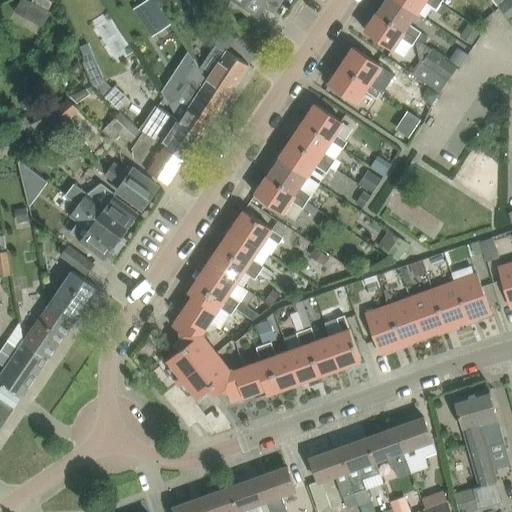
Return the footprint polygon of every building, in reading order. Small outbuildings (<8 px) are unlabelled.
[(50,9),(33,0),(20,0),(15,9),(42,24),(50,9)] [(156,0),(147,0),(134,9),(152,36),(172,23),(156,0)] [(211,0),(203,0),(198,4),(208,17),(218,10),(211,0)] [(242,0),(258,0),(275,11),(282,0),(233,0),(240,5),(242,0)] [(399,0),(385,0),(378,12),(417,38),(423,30),(411,22),(418,12),(399,0)] [(438,0),(399,0),(418,12),(426,1),(437,9),(442,2),(438,0)] [(511,0),(494,0),(500,7),(509,18),(511,15),(511,0)] [(414,43),(417,38),(378,12),(366,30),(382,41),(393,48),(405,56),(414,43)] [(470,23),(461,35),(471,42),(479,30),(470,23)] [(80,46),(86,60),(95,56),(89,42),(80,46)] [(208,77),(206,79),(229,94),(249,64),(233,53),(217,42),(204,61),(200,66),(208,77)] [(355,46),(343,64),(383,89),(386,84),(374,77),(383,64),(372,57),(355,46)] [(458,46),(449,59),(460,66),(469,53),(458,46)] [(431,49),(423,61),(414,74),(441,92),(457,67),(431,49)] [(182,77),(188,81),(176,97),(169,102),(175,112),(182,116),(180,120),(186,123),(203,134),(205,131),(229,94),(206,79),(208,77),(200,66),(195,58),(182,77)] [(105,79),(98,64),(86,69),(93,85),(105,79)] [(383,89),(343,64),(332,83),(349,93),(358,100),(366,89),(378,97),(383,89)] [(116,83),(105,95),(138,124),(149,112),(116,83)] [(87,87),(71,94),(78,101),(95,90),(93,85),(88,88),(87,87)] [(439,93),(429,86),(424,92),(426,99),(432,104),(439,93)] [(25,108),(31,110),(36,107),(39,100),(37,95),(31,92),(25,95),(22,102),(25,108)] [(57,108),(67,119),(79,108),(69,97),(57,108)] [(344,121),(333,114),(317,103),(305,121),(332,139),(332,140),(343,148),(349,139),(337,132),(344,121)] [(50,104),(13,121),(15,131),(32,123),(39,139),(61,128),(50,104)] [(397,127),(410,135),(420,117),(407,109),(397,127)] [(136,125),(120,110),(102,129),(122,148),(129,140),(131,141),(141,130),(136,125)] [(159,127),(153,137),(147,133),(152,137),(186,159),(203,134),(186,123),(180,120),(178,119),(168,134),(159,127)] [(305,121),(292,139),(332,165),(336,158),(325,150),(332,140),(332,139),(305,121)] [(152,137),(147,133),(143,130),(133,146),(135,156),(149,166),(148,168),(154,172),(171,183),(186,159),(152,137)] [(328,170),(332,165),(292,139),(280,157),(308,175),(316,163),(328,170)] [(371,166),(385,176),(393,164),(379,154),(371,166)] [(268,175),(308,201),(313,193),(301,185),(308,175),(280,157),(268,175)] [(159,185),(143,174),(133,167),(129,173),(114,163),(106,174),(120,184),(117,189),(127,196),(143,207),(159,185)] [(34,200),(47,177),(29,167),(16,190),(34,200)] [(360,183),(373,192),(383,178),(369,169),(360,183)] [(292,199),(300,204),(288,223),(314,241),(318,236),(306,228),(319,209),(308,201),(268,175),(256,193),(284,211),(292,199)] [(87,192),(79,202),(122,236),(139,214),(123,202),(114,196),(117,193),(101,182),(88,192),(87,192)] [(356,202),(364,207),(371,195),(364,190),(356,202)] [(81,240),(90,245),(106,257),(122,236),(79,202),(70,214),(78,221),(71,230),(82,239),(81,240)] [(16,209),(19,221),(29,219),(26,207),(16,209)] [(273,228),(262,220),(245,209),(233,227),(261,246),(268,235),(280,243),(284,236),(273,228)] [(221,245),(260,271),(270,278),(274,271),(253,257),(261,246),(233,227),(221,245)] [(410,243),(389,229),(379,245),(399,259),(410,243)] [(480,241),(487,261),(500,257),(493,236),(480,241)] [(62,253),(87,273),(94,263),(64,240),(59,246),(60,250),(62,252),(62,253)] [(483,252),(479,240),(472,243),(476,255),(483,252)] [(256,278),(260,271),(221,245),(209,262),(237,281),(244,270),(256,278)] [(316,246),(310,254),(325,265),(331,256),(316,246)] [(0,251),(0,275),(12,273),(7,250),(0,251)] [(443,254),(432,259),(434,266),(446,262),(443,254)] [(424,271),(420,260),(412,263),(416,274),(424,271)] [(197,280),(237,307),(249,315),(253,308),(241,300),(248,289),(236,282),(237,281),(209,262),(197,280)] [(511,306),(511,262),(499,266),(505,287),(511,306)] [(74,270),(49,305),(74,322),(98,286),(74,270)] [(478,272),(456,280),(470,320),(492,312),(478,272)] [(222,328),(231,313),(232,313),(237,307),(197,280),(186,298),(213,317),(211,321),(222,328)] [(448,328),(470,320),(456,280),(433,288),(448,328)] [(377,288),(375,281),(367,283),(370,291),(377,288)] [(425,336),(448,328),(433,288),(411,296),(425,336)] [(274,289),(266,299),(271,303),(279,293),(274,289)] [(403,344),(425,336),(411,296),(389,304),(403,344)] [(175,342),(180,349),(205,335),(206,328),(211,321),(213,317),(186,298),(182,303),(187,306),(174,325),(182,330),(182,336),(175,342)] [(322,374),(341,366),(330,335),(317,339),(303,299),(296,301),(299,310),(322,374)] [(366,312),(374,333),(381,352),(403,344),(389,304),(366,312)] [(50,357),(74,322),(49,305),(25,340),(50,357)] [(322,374),(299,310),(296,311),(291,313),(303,344),(290,349),(302,381),(322,374)] [(342,330),(330,335),(341,366),(362,359),(355,340),(351,327),(350,327),(346,314),(337,317),(342,330)] [(270,319),(260,323),(257,324),(264,343),(277,338),(270,319)] [(218,351),(205,335),(180,349),(169,358),(173,364),(169,367),(179,381),(218,351)] [(282,388),(302,381),(290,349),(285,336),(284,336),(289,349),(278,353),(273,340),(266,343),(282,388)] [(25,340),(20,347),(9,339),(0,352),(0,362),(6,367),(0,375),(0,378),(24,395),(50,357),(25,340)] [(262,395),(282,388),(266,343),(258,345),(263,359),(251,364),(262,395)] [(199,397),(210,388),(229,366),(218,351),(179,381),(190,395),(194,391),(199,397)] [(229,366),(210,388),(216,395),(223,389),(229,391),(232,400),(254,392),(256,397),(262,395),(251,364),(236,369),(229,366)] [(456,398),(481,484),(474,486),(481,508),(504,501),(498,479),(488,445),(505,440),(490,388),(456,398)] [(2,427),(3,426),(13,410),(12,409),(0,401),(0,417),(2,427)] [(425,416),(396,427),(404,449),(412,473),(429,467),(425,456),(438,452),(433,439),(425,416)] [(376,460),(388,455),(393,469),(396,467),(400,477),(412,473),(404,449),(396,427),(368,437),(376,460)] [(368,437),(339,447),(348,470),(360,503),(372,499),(364,478),(380,472),(376,460),(368,437)] [(348,508),(360,503),(348,470),(339,447),(311,457),(319,480),(322,479),(336,474),(348,508)] [(259,476),(272,511),(287,511),(281,493),(296,488),(288,466),(259,476)] [(272,511),(259,476),(231,486),(240,511),(272,511)] [(240,511),(231,486),(203,497),(208,511),(240,511)] [(389,494),(374,498),(377,509),(392,505),(389,494)] [(208,511),(203,497),(174,507),(175,511),(208,511)] [(452,511),(447,499),(426,507),(424,508),(425,511),(452,511)]
